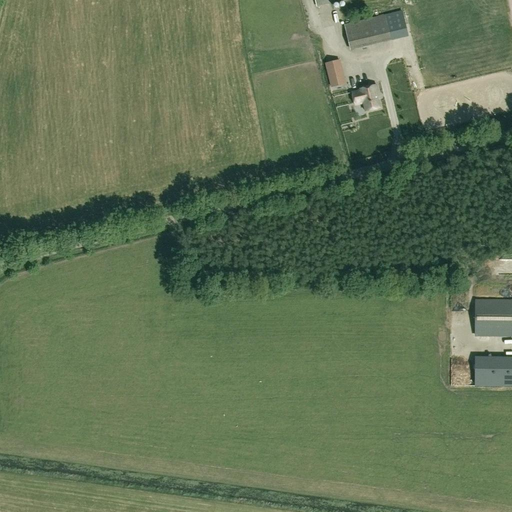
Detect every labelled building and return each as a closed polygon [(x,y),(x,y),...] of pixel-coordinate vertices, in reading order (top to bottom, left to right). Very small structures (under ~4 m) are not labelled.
[(496,0),(415,0),(408,1),(415,32),(438,27),(435,14),(489,3),(490,10),(485,11),(486,15),(499,12),(496,0)] [(338,22),(327,22),(328,35),(339,34),(338,22)] [(511,61),(507,32),(423,47),(429,80),(511,65),(511,61)] [(358,47),(355,35),(347,37),(350,49),(358,47)] [(329,47),(332,59),(342,56),(339,45),(329,47)] [(334,83),(349,79),(344,62),(330,65),(334,83)] [(363,103),(366,112),(381,108),(377,94),(379,94),(376,85),(360,89),(360,91),(352,93),(355,106),(363,103)] [(482,330),(511,329),(511,295),(481,296),(482,330)]
